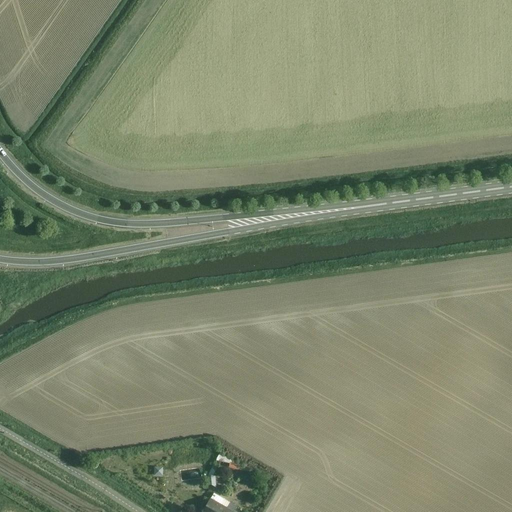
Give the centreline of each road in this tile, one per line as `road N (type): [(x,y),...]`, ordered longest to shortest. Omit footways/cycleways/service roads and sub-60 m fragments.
road 1 (primary): [(225,217),(145,224),(86,216),(30,185),(0,151)]
road 2 (primary): [(0,259),(63,260),(228,231)]
road 3 (secondary): [(511,187),(344,209)]
road 4 (unclassified): [(137,511),(0,429)]
